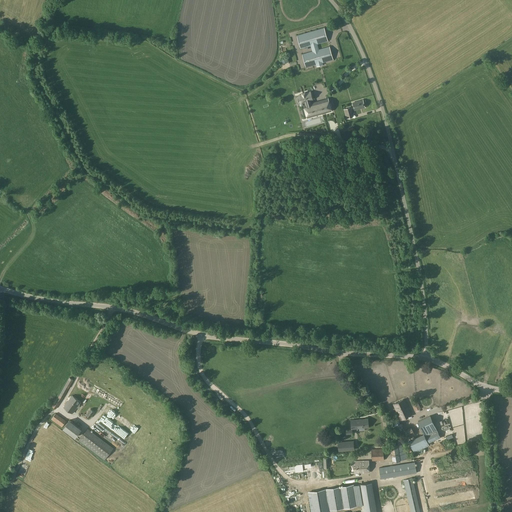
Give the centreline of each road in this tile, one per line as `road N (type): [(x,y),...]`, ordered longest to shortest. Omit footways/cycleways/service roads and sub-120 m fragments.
road 1 (unclassified): [(424,359),(218,338),(122,309),(0,289)]
road 2 (unclassified): [(424,359),(420,276),(385,120),(352,28),(331,0)]
road 3 (track): [(357,479),(293,485),(242,411),(200,373),(201,334)]
road 4 (track): [(252,148),(283,137),(391,148)]
